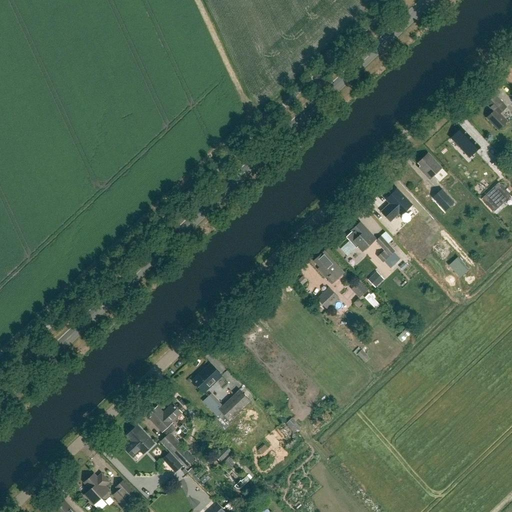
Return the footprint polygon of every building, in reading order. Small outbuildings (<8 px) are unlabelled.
[(498,131),(507,122),(499,114),(506,107),(495,95),(486,104),(493,112),(486,118),(498,131)] [(463,126),(452,137),(452,138),(454,136),(459,142),(458,143),(465,150),(466,149),(472,155),(470,156),(471,157),(482,146),(463,126)] [(429,179),(441,168),(428,155),(419,163),(421,166),(419,168),(429,179)] [(500,156),(492,165),(499,172),(507,164),(500,156)] [(511,196),(499,183),(481,199),(494,212),(511,196)] [(390,204),(381,212),(390,221),(399,213),(401,215),(412,205),(397,189),(386,199),(390,204)] [(445,211),(454,202),(442,189),(432,198),(445,211)] [(362,252),(372,243),(368,238),(371,235),(360,223),(351,231),(352,232),(346,238),(357,249),(358,247),(362,252)] [(390,256),(395,251),(381,236),(375,241),(390,256)] [(331,285),(344,273),(324,251),(313,261),(319,268),(317,270),(331,285)] [(383,263),(388,258),(383,252),(377,257),(383,263)] [(409,276),(414,272),(405,263),(400,267),(409,276)] [(376,272),(368,280),(376,287),(383,280),(376,272)] [(359,298),(368,290),(360,281),(351,289),(359,298)] [(329,315),(335,309),(332,306),(339,298),(329,287),(317,299),(327,309),(325,311),(329,315)] [(369,294),(365,298),(376,310),(381,306),(369,294)] [(367,354),(362,359),(366,363),(371,359),(367,354)] [(204,394),(222,377),(210,364),(192,381),(204,394)] [(230,422),(250,403),(239,391),(219,410),(230,422)] [(181,414),(173,405),(164,414),(160,409),(158,411),(156,409),(149,415),(151,417),(150,419),(162,432),(163,431),(167,436),(161,442),(177,459),(186,469),(195,460),(186,451),(170,433),(172,432),(168,427),(172,423),(172,422),(181,414)] [(144,454),(154,444),(137,426),(127,436),(132,442),(125,448),(133,457),(140,450),(144,454)] [(264,445),(258,451),(262,455),(268,449),(264,445)] [(221,462),(232,451),(226,446),(215,457),(221,462)] [(231,455),(223,463),(229,469),(237,462),(231,455)] [(175,460),(170,465),(176,472),(181,467),(175,460)] [(109,482),(102,474),(97,478),(94,475),(85,483),(91,490),(85,495),(94,505),(100,511),(105,506),(99,500),(102,497),(104,499),(106,499),(109,496),(109,494),(108,492),(109,491),(105,487),(109,482)] [(122,506),(130,498),(128,495),(133,490),(123,480),(115,487),(118,490),(113,495),(122,506)] [(74,511),(64,501),(54,511),(55,511),(74,511)]
